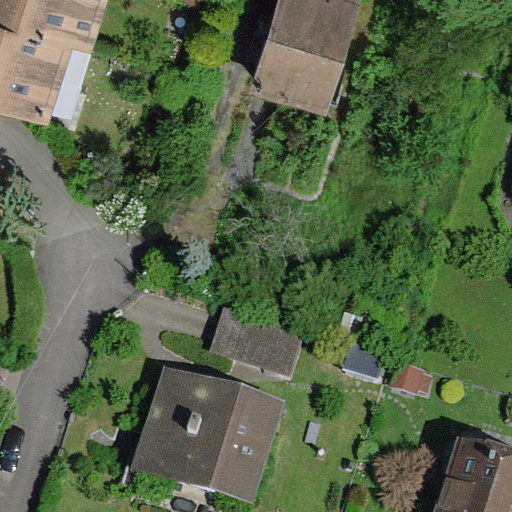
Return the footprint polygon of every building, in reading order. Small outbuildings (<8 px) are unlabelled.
[(0,0),(0,17),(70,40),(82,0),(0,0)] [(92,47),(107,0),(82,0),(70,40),(92,47)] [(356,0),(277,0),(255,75),(327,97),(356,0)] [(70,40),(0,17),(0,96),(47,111),(59,74),(70,40)] [(92,47),(70,40),(59,74),(82,83),(92,47)] [(291,378),(304,336),(223,311),(211,354),(291,378)] [(276,416),(170,383),(145,465),(143,470),(148,471),(248,503),(276,416)] [(143,470),(145,465),(128,461),(120,489),(140,496),(148,471),(143,470)] [(511,511),(511,477),(466,463),(449,511),(511,511)]
